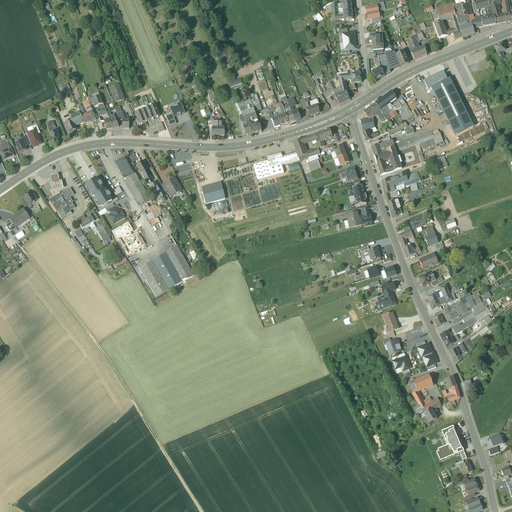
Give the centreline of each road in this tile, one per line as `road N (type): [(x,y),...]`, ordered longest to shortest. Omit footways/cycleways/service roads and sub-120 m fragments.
road 1 (residential): [(495,511),(463,401),(403,266),(348,111)]
road 2 (primary): [(0,190),(70,149),(244,145),(348,111)]
road 3 (track): [(203,511),(100,345),(25,252)]
road 4 (primary): [(370,96),(511,31)]
